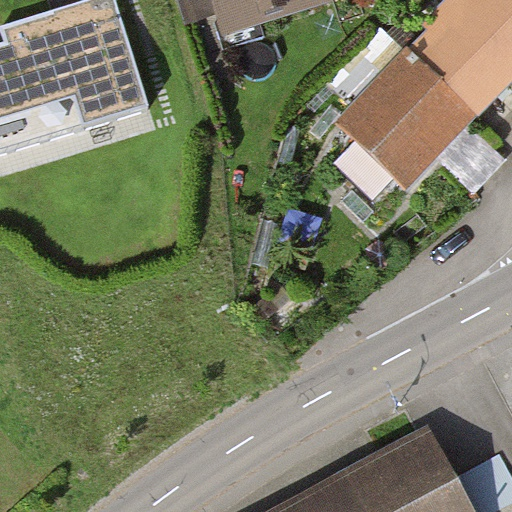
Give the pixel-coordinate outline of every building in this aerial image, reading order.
[(325,0),(219,0),(229,30),(326,2),(325,0)] [(430,30),(436,36),(497,95),(511,79),(511,0),(486,0),(463,24),(449,10),(430,30)] [(0,46),(0,157),(152,111),(120,10),(61,28),(56,13),(2,30),(6,45),(0,46)] [(436,36),(346,131),(358,143),(335,167),(375,205),(397,182),(407,190),(497,95),(436,36)] [(465,511),(435,455),(328,511),(465,511)] [(511,511),(511,474),(502,455),(458,479),(475,511),(511,511)]
